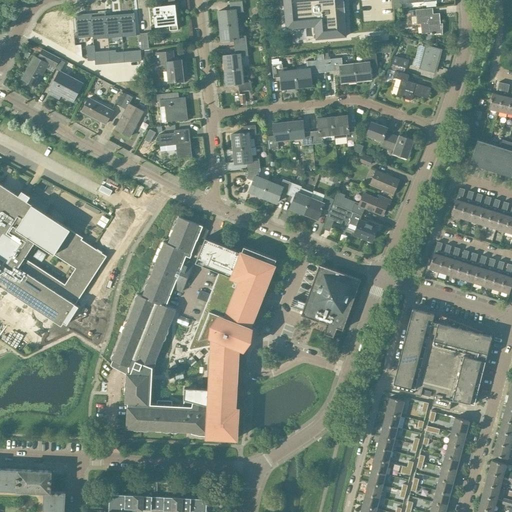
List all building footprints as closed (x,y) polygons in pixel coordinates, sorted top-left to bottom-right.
[(343,1),(342,0),(283,0),(286,28),(315,26),(316,39),(346,36),(344,12),(345,12),(344,0),(343,1)] [(436,0),(393,0),(394,9),(402,9),(402,3),(437,0),(436,0)] [(218,12),(220,26),(237,24),(236,13),(244,12),(242,1),(230,3),(230,8),(226,8),(225,10),(225,11),(218,12)] [(153,7),(156,27),(170,25),(170,30),(178,29),(175,5),(153,7)] [(422,23),(428,23),(428,27),(426,27),(426,33),(432,33),(432,34),(434,34),(443,34),(443,24),(441,24),(440,13),(433,14),(433,9),(417,10),(415,10),(415,16),(413,16),(413,23),(422,22),(422,23)] [(82,19),(82,15),(76,16),(77,31),(92,29),(93,39),(111,38),(111,35),(122,34),(122,37),(136,35),(134,14),(91,17),(91,14),(85,15),(86,18),(82,19)] [(239,37),(237,24),(220,26),(222,41),(233,40),(234,47),(247,46),(246,36),(239,37)] [(147,33),(139,34),(141,50),(149,49),(147,33)] [(248,56),(247,46),(234,47),(235,54),(223,56),(225,70),(242,69),(241,57),(248,56)] [(435,72),(439,55),(434,53),(435,49),(436,49),(426,46),(420,68),(435,72)] [(60,58),(49,52),(49,53),(42,49),(37,57),(34,56),(22,79),(36,86),(48,63),(55,67),(59,60),(60,58)] [(167,70),(168,70),(169,82),(183,80),(181,60),(174,61),(173,51),(156,53),(158,65),(163,65),(163,66),(167,70)] [(325,72),(324,59),(323,53),(316,54),(316,60),(306,62),(307,69),(295,70),(297,87),(312,86),(311,74),(325,72)] [(367,62),(354,64),(356,81),(372,79),(371,67),(377,66),(376,54),(366,55),(367,62)] [(409,60),(395,56),(392,64),(407,68),(409,60)] [(356,81),(354,64),(342,65),(342,57),(324,59),(325,72),(340,70),(342,82),(356,81)] [(65,62),(59,60),(55,67),(56,68),(55,69),(59,71),(50,89),(51,90),(49,94),(59,99),(62,95),(73,101),(82,83),(60,72),(65,62)] [(297,87),(295,70),(283,72),(282,64),(272,66),(273,78),(281,77),(282,89),(297,87)] [(244,81),(242,69),(225,70),(226,86),(238,84),(239,92),(252,90),(251,80),(244,81)] [(428,98),(431,88),(415,83),(407,80),(409,75),(395,71),(393,77),(401,79),(396,96),(410,99),(412,93),(428,98)] [(498,111),(504,83),(499,82),(497,91),(493,90),(489,109),(498,111)] [(507,113),(511,94),(507,93),(509,84),(504,83),(498,111),(507,113)] [(121,107),(127,95),(122,92),(115,104),(121,107)] [(188,119),(185,97),(175,98),(174,93),(157,95),(157,101),(160,100),(160,107),(165,106),(166,122),(188,119)] [(132,97),(127,95),(121,107),(125,109),(115,129),(129,137),(143,111),(129,104),(132,97)] [(112,111),(89,99),(82,111),(106,124),(112,111)] [(347,116),(332,117),(334,135),(346,133),(347,141),(357,140),(356,127),(348,127),(347,116)] [(334,135),(332,117),(317,119),(319,131),(311,132),(313,144),(323,143),(322,136),(334,135)] [(303,120),(288,122),(290,139),(302,138),(303,145),(313,144),(311,132),(304,132),(303,120)] [(290,139),(288,122),(274,123),(275,136),(267,137),(269,149),(279,148),(278,141),(290,139)] [(387,148),(392,135),(385,132),(387,128),(371,122),(367,135),(382,141),(380,145),(387,148)] [(232,134),(234,149),(251,147),(250,135),(257,134),(256,125),(243,126),(244,133),(232,134)] [(189,128),(174,130),(175,133),(159,135),(160,146),(176,144),(178,158),(192,157),(189,128)] [(155,129),(147,130),(148,137),(156,136),(155,129)] [(407,157),(413,140),(400,135),(399,137),(392,135),(387,148),(394,150),(393,152),(407,157)] [(511,142),(502,139),(500,147),(478,140),(470,164),(471,164),(511,177),(511,176),(511,142)] [(252,159),(251,147),(234,149),(235,164),(247,162),(248,170),(261,168),(260,159),(252,159)] [(371,161),(362,157),(359,164),(369,168),(371,161)] [(261,169),(261,168),(248,170),(248,174),(247,178),(253,181),(249,192),(263,197),(269,181),(258,177),(261,169)] [(393,194),(399,180),(376,170),(370,184),(393,194)] [(288,195),(292,183),(283,179),(280,186),(269,181),(263,197),(277,203),(281,192),(288,195)] [(304,214),(310,198),(312,193),(300,188),(301,186),(292,183),(288,195),(293,197),(291,202),(292,203),(290,208),(304,214)] [(34,206),(35,206),(31,204),(28,203),(29,202),(27,201),(28,200),(26,199),(20,195),(19,195),(17,194),(16,195),(14,193),(12,191),(11,192),(9,190),(9,189),(8,189),(5,187),(6,187),(4,186),(4,187),(1,185),(2,185),(0,184),(0,286),(3,288),(3,287),(6,289),(5,289),(6,290),(7,289),(8,290),(8,291),(9,292),(9,291),(12,293),(11,293),(13,294),(13,293),(15,295),(16,296),(19,297),(18,298),(20,298),(21,299),(24,301),(27,302),(27,303),(28,304),(28,303),(30,305),(31,306),(31,305),(34,307),(35,308),(38,309),(37,310),(38,311),(39,310),(41,312),(42,313),(42,312),(45,314),(44,314),(45,315),(46,315),(47,315),(47,316),(48,317),(48,316),(50,317),(49,318),(50,318),(51,318),(53,319),(53,320),(54,321),(54,320),(57,322),(56,322),(57,323),(58,322),(60,324),(61,326),(64,322),(65,320),(70,313),(72,314),(73,315),(75,312),(72,309),(75,304),(76,304),(75,303),(76,302),(77,301),(76,301),(78,298),(79,299),(79,298),(80,295),(81,295),(83,292),(82,292),(84,289),(85,290),(90,282),(89,282),(91,279),(91,280),(100,266),(101,265),(101,264),(102,261),(103,262),(104,261),(103,260),(105,258),(107,256),(106,255),(105,255),(103,254),(103,253),(102,252),(101,251),(101,252),(98,250),(98,249),(97,248),(97,249),(95,248),(94,249),(93,248),(94,247),(93,247),(92,246),(92,247),(89,245),(89,244),(88,244),(85,243),(86,242),(85,241),(84,242),(82,240),(82,239),(83,237),(80,235),(79,236),(78,235),(78,234),(76,233),(75,233),(73,232),(73,231),(72,230),(71,231),(69,229),(68,228),(65,227),(66,226),(62,224),(62,225),(60,223),(60,222),(59,222),(58,222),(56,221),(56,220),(55,219),(55,220),(52,218),(53,218),(50,216),(50,217),(49,216),(49,215),(45,212),(44,213),(42,211),(41,210),(41,211),(38,209),(39,208),(36,207),(34,206)] [(460,218),(466,199),(462,198),(465,189),(460,188),(451,215),(460,218)] [(469,220),(475,202),(471,201),(474,192),(469,190),(466,199),(460,218),(469,220)] [(352,211),(355,203),(382,214),(386,206),(388,207),(391,200),(380,196),(379,199),(364,193),(360,204),(344,197),(345,195),(337,192),(334,199),(333,203),(352,211)] [(478,223),(484,205),(480,203),(482,195),(478,193),(475,202),(469,220),(478,223)] [(327,217),(333,203),(334,199),(324,195),(321,202),(310,198),(304,214),(318,219),(322,208),(329,211),(326,217),(327,217)] [(487,226),(492,207),(489,206),(491,197),(486,196),(484,205),(478,223),(487,226)] [(496,229),(501,210),(497,209),(500,200),(495,199),(492,207),(487,226),(496,229)] [(504,231),(510,213),(506,212),(509,203),(504,201),(501,210),(496,229),(504,231)] [(86,203),(84,207),(98,214),(100,211),(86,203)] [(361,215),(352,211),(333,203),(327,217),(342,223),(344,216),(351,219),(350,223),(357,226),(354,233),(372,240),(377,227),(360,220),(361,215)] [(204,239),(203,238),(206,229),(208,230),(202,227),(203,226),(179,216),(168,244),(164,242),(142,296),(138,295),(112,360),(110,365),(127,372),(125,403),(127,403),(126,428),(192,431),(192,434),(200,436),(207,436),(208,407),(184,399),(183,405),(172,405),(172,401),(157,400),(157,404),(151,403),(153,367),(155,365),(155,362),(163,340),(164,341),(166,338),(166,335),(165,335),(166,335),(168,333),(168,330),(168,329),(176,309),(166,306),(173,288),(174,288),(182,291),(193,263),(184,260),(186,256),(190,257),(192,254),(197,256),(202,245),(195,243),(197,240),(198,237),(204,239)] [(237,237),(241,227),(236,225),(230,241),(234,242),(233,242),(236,236),(237,237)] [(219,243),(213,241),(205,238),(197,257),(205,260),(203,265),(210,268),(219,271),(202,315),(202,316),(190,346),(193,348),(212,345),(210,389),(184,387),(184,399),(208,407),(207,436),(207,437),(237,438),(238,408),(235,408),(238,347),(243,349),(249,335),(252,328),(250,327),(277,259),(244,246),(241,252),(219,243)] [(438,271),(444,253),(440,252),(443,243),(437,241),(429,269),(438,271)] [(447,274),(453,256),(449,254),(451,246),(446,244),(444,253),(438,271),(447,274)] [(456,277),(461,258),(457,257),(460,248),(455,247),(453,256),(447,274),(456,277)] [(464,280),(470,261),(466,260),(469,251),(464,250),(461,258),(456,277),(464,280)] [(473,282),(479,264),(475,263),(478,254),(473,252),(470,261),(464,280),(473,282)] [(482,285),(488,266),(484,265),(487,257),(482,255),(479,264),(473,282),(482,285)] [(491,288),(497,269),(493,268),(495,259),(490,258),(488,266),(482,285),(491,288)] [(500,290),(505,272),(501,271),(504,262),(499,261),(497,269),(491,288),(500,290)] [(509,293),(511,284),(511,274),(510,273),(511,268),(511,264),(508,263),(505,272),(500,290),(509,293)] [(361,279),(343,273),(319,265),(302,314),(327,324),(325,334),(334,337),(338,327),(343,329),(361,279)] [(115,278),(107,272),(102,279),(111,284),(115,278)] [(431,327),(432,321),(434,314),(412,309),(409,321),(431,327)] [(482,331),(440,315),(438,323),(436,331),(447,334),(458,337),(469,339),(479,342),(489,345),(492,336),(482,333),(482,332),(482,331)] [(428,339),(431,327),(409,321),(406,333),(428,339)] [(462,360),(484,366),(486,359),(475,357),(465,354),(454,351),(443,348),(432,346),(436,331),(438,323),(432,321),(431,327),(428,339),(425,351),(422,361),(419,372),(416,383),(413,394),(421,396),(423,387),(436,390),(432,405),(450,410),(451,403),(453,398),(455,389),(457,380),(460,370),(462,360)] [(443,348),(447,334),(436,331),(432,346),(443,348)] [(425,351),(428,339),(406,333),(403,345),(425,351)] [(454,351),(458,337),(447,334),(443,348),(454,351)] [(465,354),(469,339),(458,337),(454,351),(465,354)] [(475,357),(479,342),(469,339),(465,354),(475,357)] [(486,359),(489,345),(479,342),(475,357),(486,359)] [(422,361),(425,351),(403,345),(400,356),(422,361)] [(419,372),(422,361),(400,356),(397,367),(419,372)] [(481,376),(484,366),(462,360),(460,370),(481,376)] [(416,383),(419,372),(397,367),(394,378),(416,383)] [(479,385),(481,376),(460,370),(457,380),(479,385)] [(413,394),(416,383),(394,378),(392,389),(413,394)] [(477,395),(479,385),(457,380),(455,389),(477,395)] [(477,395),(455,389),(453,398),(474,404),(477,395)] [(404,401),(390,397),(387,409),(400,412),(401,409),(402,409),(404,401)] [(511,409),(505,408),(502,419),(511,421),(511,409)] [(399,416),(400,412),(387,409),(383,424),(396,428),(398,421),(399,421),(400,416),(399,416)] [(467,431),(469,421),(455,417),(453,424),(454,425),(453,428),(467,431)] [(511,421),(502,419),(499,431),(511,434),(511,421)] [(394,434),(396,428),(383,424),(380,435),(394,439),(395,434),(394,434)] [(438,434),(439,429),(428,426),(427,430),(433,432),(432,433),(438,434)] [(462,447),(467,431),(453,428),(452,431),(451,431),(450,437),(451,437),(449,444),(462,447)] [(511,439),(511,436),(511,434),(499,431),(496,443),(508,446),(510,439),(511,439)] [(393,444),(394,439),(380,435),(377,447),(390,450),(392,443),(393,444)] [(507,453),(508,446),(496,443),(493,454),(506,458),(508,453),(507,453)] [(459,459),(462,447),(449,444),(447,450),(446,450),(445,455),(459,459)] [(388,457),(390,450),(377,447),(374,458),(388,462),(389,457),(388,457)] [(456,470),(459,459),(445,455),(444,460),(445,460),(443,466),(456,470)] [(387,467),(388,462),(374,458),(371,470),(384,473),(386,467),(387,467)] [(502,471),(504,464),(491,461),(488,472),(502,476),(503,471),(502,471)] [(453,481),(456,470),(443,466),(441,472),(440,472),(439,477),(453,481)] [(18,490),(19,469),(3,469),(2,489),(18,490)] [(35,491),(36,470),(19,469),(18,490),(35,491)] [(52,471),(38,470),(36,470),(35,491),(45,491),(51,491),(52,471)] [(382,480),(384,473),(371,470),(368,482),(382,485),(383,480),(382,480)] [(500,481),(502,476),(488,472),(485,484),(497,487),(499,480),(500,481)] [(450,493),(453,481),(439,477),(437,482),(439,483),(437,489),(450,493)] [(368,482),(365,493),(378,497),(380,490),(381,490),(382,485),(368,482)] [(496,493),(497,487),(485,484),(482,495),(495,499),(497,493),(496,493)] [(447,504),(450,493),(437,489),(435,496),(434,496),(433,501),(447,504)] [(65,492),(51,491),(45,491),(44,507),(65,508),(65,492)] [(376,503),(378,497),(365,493),(362,505),(376,508),(377,504),(376,503)] [(122,508),(123,494),(109,494),(108,507),(122,508)] [(136,509),(137,495),(123,494),(122,508),(125,508),(136,509)] [(151,510),(151,496),(137,495),(136,509),(151,510)] [(494,504),(495,499),(482,495),(479,507),(491,510),(493,504),(494,504)] [(163,507),(164,496),(151,496),(151,510),(151,506),(163,507)] [(176,511),(177,497),(164,496),(163,507),(164,507),(164,510),(176,511)] [(190,511),(190,498),(177,497),(176,511),(190,511)] [(207,498),(194,498),(190,498),(190,511),(193,511),(192,511),(206,511),(207,510),(207,498)] [(445,511),(447,504),(433,501),(432,506),(433,506),(431,511),(445,511)]
